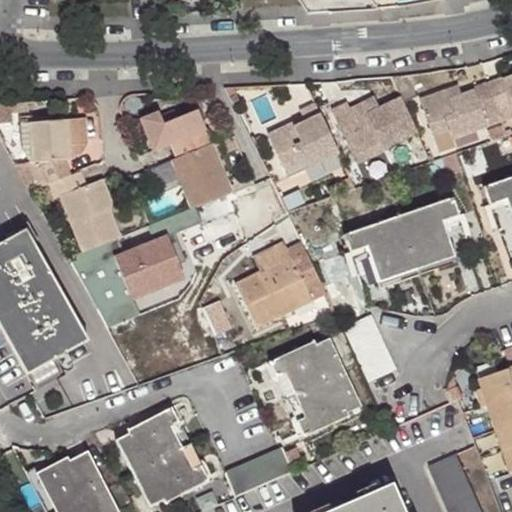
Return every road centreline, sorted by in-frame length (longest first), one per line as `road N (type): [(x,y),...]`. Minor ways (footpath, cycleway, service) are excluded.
road 1 (unclassified): [(194,49),(488,25),(511,16)]
road 2 (unclassified): [(0,415),(24,438),(212,375)]
road 3 (unclassified): [(194,49),(263,194)]
road 4 (residential): [(511,306),(428,342),(409,396)]
